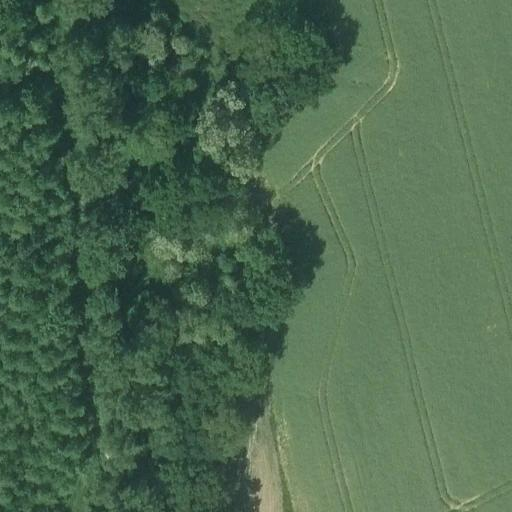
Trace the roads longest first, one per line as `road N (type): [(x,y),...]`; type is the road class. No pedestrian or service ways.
road 1 (track): [(223,511),(282,232),(223,186),(227,166),(281,106),(313,54),(306,0)]
road 2 (track): [(55,0),(103,441),(80,511)]
road 3 (track): [(295,511),(251,370)]
